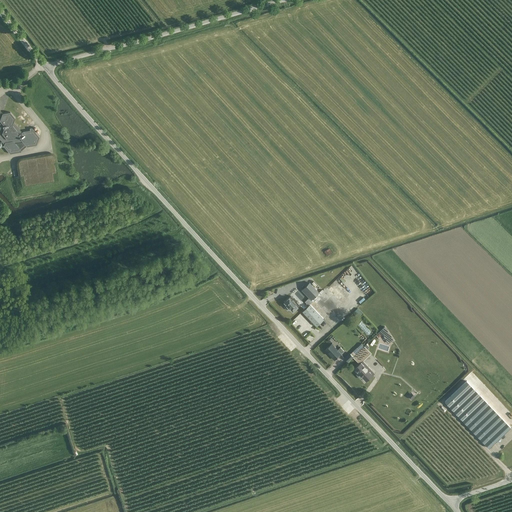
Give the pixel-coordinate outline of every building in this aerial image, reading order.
[(0,139),(4,144),(3,146),(9,153),(10,154),(20,152),(21,152),(21,151),(15,143),(23,142),(26,147),(27,147),(35,145),(36,145),(39,137),(32,128),(30,128),(30,130),(23,131),(22,132),(20,134),(12,125),(15,118),(10,112),(2,113),(0,110),(0,139)] [(20,165),(23,186),(53,181),(52,173),(60,172),(58,163),(51,164),(50,157),(25,161),(26,164),(20,165)] [(323,251),(327,256),(332,252),(334,250),(331,245),(323,251)] [(358,274),(354,278),(359,282),(363,278),(358,274)] [(356,298),(361,303),(374,291),(364,281),(358,287),(360,290),(356,293),(359,296),(356,298)] [(318,292),(309,283),(302,290),(310,299),(318,292)] [(328,288),(313,301),(317,305),(320,303),(329,313),(341,302),(328,288)] [(294,299),(291,296),(289,298),(289,297),(284,302),(288,305),(287,305),(290,308),(293,311),(298,307),(298,306),(299,305),(297,302),(298,301),(295,298),(294,299)] [(310,304),(303,311),(316,326),(324,319),(310,304)] [(300,313),(291,322),(305,336),(314,327),(300,313)] [(388,344),(393,340),(387,330),(385,327),(380,331),(379,332),(382,335),(388,344)] [(310,342),(315,338),(311,333),(306,338),(310,342)] [(341,354),(341,353),(343,351),(340,347),(337,350),(332,344),(325,350),(334,360),(341,354)] [(360,364),(355,369),(358,373),(357,374),(361,379),(363,378),(366,381),(374,373),(360,358),(368,350),(367,349),(368,347),(366,345),(360,350),(353,357),(357,361),(360,364)] [(349,353),(344,358),(347,362),(348,362),(353,357),(360,350),(357,347),(350,354),(349,353)] [(463,420),(484,399),(467,381),(446,401),(445,402),(463,420)] [(484,399),(463,420),(489,448),(490,448),(511,428),(484,399)]
